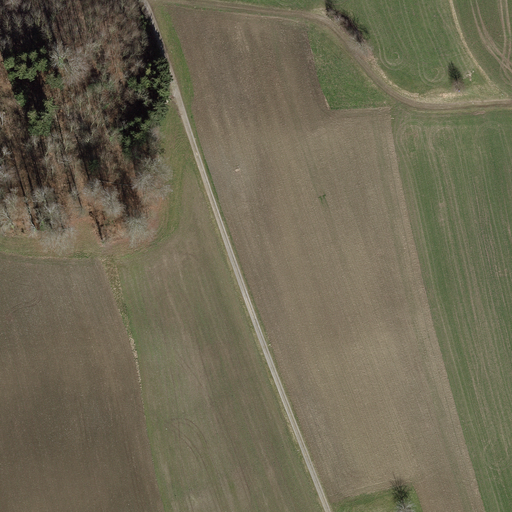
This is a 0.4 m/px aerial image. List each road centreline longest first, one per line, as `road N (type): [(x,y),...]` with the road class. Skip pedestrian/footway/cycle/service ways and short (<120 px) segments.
road 1 (track): [(328,511),(145,0)]
road 2 (track): [(181,0),(333,24),(390,91),(415,105),(511,99)]
